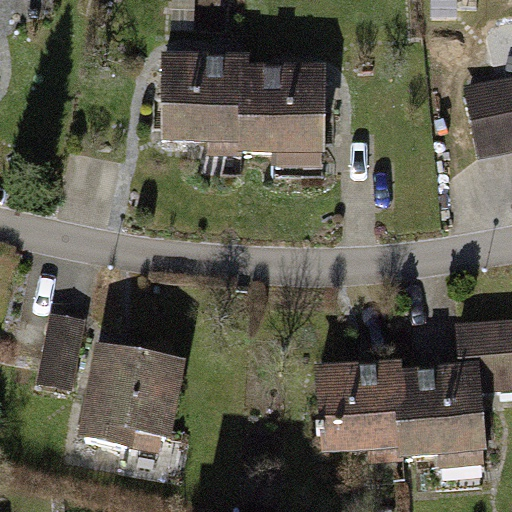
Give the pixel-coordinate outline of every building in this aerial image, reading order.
[(247,77),(169,76),(168,167),(246,168),(247,87),(247,77)] [(511,166),(511,85),(463,96),(479,174),(511,166)] [(246,177),(331,178),(332,88),(247,87),(246,168),(246,177)] [(50,326),(39,402),(76,408),(87,331),(50,326)] [(511,335),(457,341),(461,384),(397,390),(404,471),(405,479),(489,472),(483,407),(511,403),(511,335)] [(100,364),(82,453),(170,471),(188,382),(100,364)] [(396,380),(318,387),(327,478),(404,471),(397,390),(396,380)]
